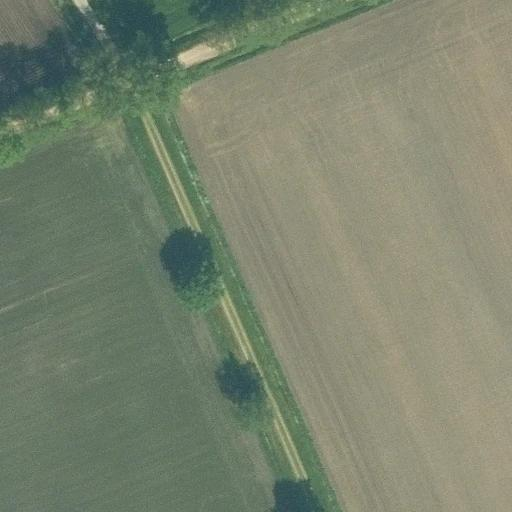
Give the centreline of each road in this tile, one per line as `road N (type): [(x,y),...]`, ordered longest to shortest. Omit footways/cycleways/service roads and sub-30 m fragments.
road 1 (track): [(130,81),(316,511)]
road 2 (track): [(130,81),(334,0)]
road 3 (track): [(0,133),(130,81)]
